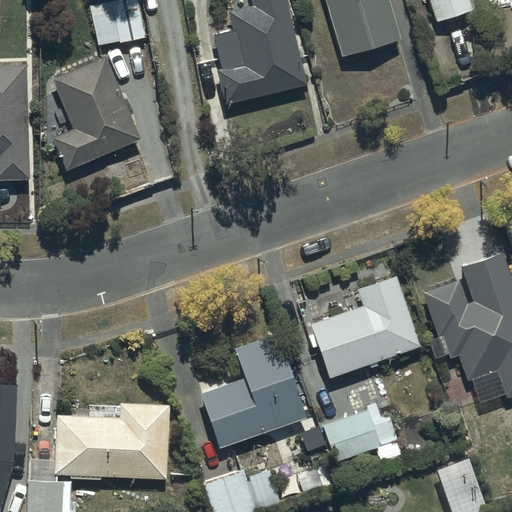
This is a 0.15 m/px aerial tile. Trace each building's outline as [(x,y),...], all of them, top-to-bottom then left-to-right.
[(107,0),(92,3),(100,45),(146,35),(138,0),(107,0)] [(307,83),(286,0),(252,0),(254,5),(231,11),(244,63),(217,69),(225,103),(307,83)] [(325,0),(342,55),(402,38),(390,0),(325,0)] [(471,0),(430,0),(436,20),(475,8),(471,0)] [(142,141),(108,58),(55,80),(75,129),(55,137),(69,171),(142,141)] [(0,177),(32,176),(29,61),(0,61),(0,177)] [(511,214),(499,218),(509,251),(511,250),(511,214)] [(511,280),(502,250),(459,265),(463,278),(423,292),(447,360),(461,356),(469,380),(499,369),(508,396),(511,395),(511,280)] [(360,312),(308,331),(328,386),(420,353),(394,282),(354,296),(360,312)] [(243,386),(199,401),(217,456),(305,427),(276,341),(233,355),(243,386)] [(0,511),(2,511),(16,466),(20,388),(0,387),(0,511)] [(122,422),(59,420),(57,483),(169,486),(172,410),(123,408),(122,422)] [(367,419),(322,434),(334,470),(379,454),(367,419)] [(253,511),(243,477),(204,490),(210,511),(253,511)] [(64,511),(66,488),(31,486),(29,511),(64,511)]
